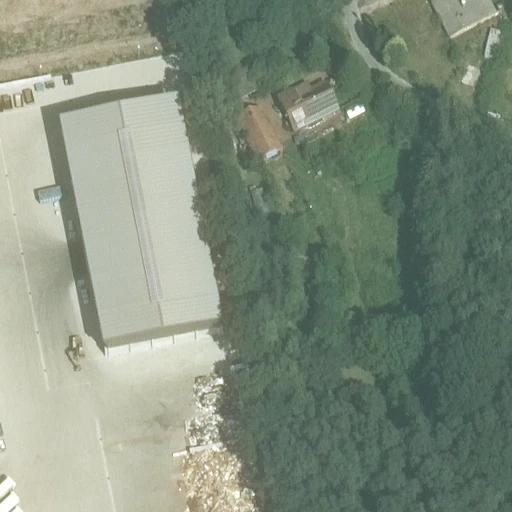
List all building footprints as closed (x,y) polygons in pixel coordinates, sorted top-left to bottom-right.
[(446,0),(434,6),(452,40),(495,17),(486,0),(446,0)] [(505,35),(493,32),(486,59),(498,62),(505,35)] [(494,63),(471,54),(460,84),(483,92),(494,63)] [(246,74),(217,87),(228,110),(257,97),(246,74)] [(325,91),(308,99),(305,93),(280,106),(296,137),(337,117),(325,91)] [(263,115),(241,127),(264,169),(286,156),(263,115)] [(69,162),(107,359),(220,337),(182,140),(69,162)]
